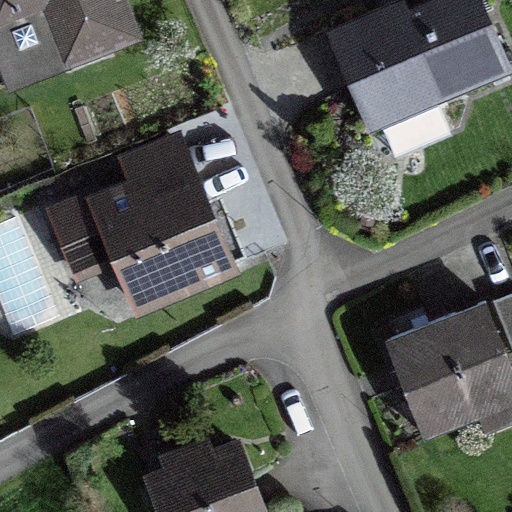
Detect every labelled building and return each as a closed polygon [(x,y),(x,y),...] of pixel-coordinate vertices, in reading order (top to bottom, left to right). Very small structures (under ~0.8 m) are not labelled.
[(36,0),(61,63),(130,36),(115,0),(0,0),(0,5),(13,0),(36,0)] [(511,55),(488,0),(376,0),(326,22),(372,128),(383,123),(396,154),(450,131),(437,101),(511,68),(511,55)] [(77,277),(120,259),(140,308),(239,267),(180,126),(117,152),(124,170),(46,202),(77,277)] [(511,357),(511,356),(511,288),(493,296),(494,298),(489,300),(511,357)] [(485,430),(511,419),(511,359),(511,357),(489,300),(485,292),(384,332),(425,435),(479,414),(485,430)] [(148,483),(159,511),(259,511),(236,449),(209,459),(204,446),(177,456),(182,470),(148,483)]
